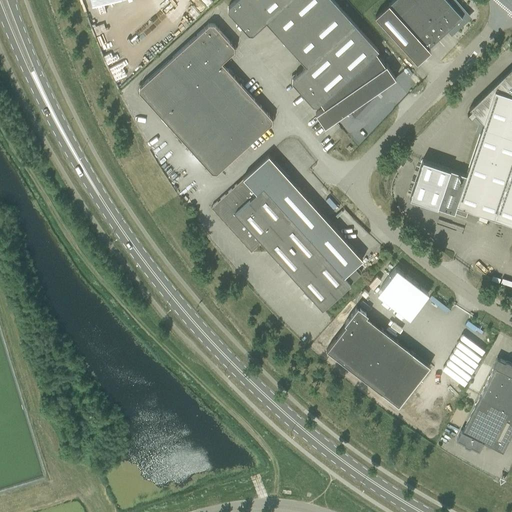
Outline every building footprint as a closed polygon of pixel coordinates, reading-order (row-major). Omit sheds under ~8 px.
[(234,0),(228,6),(227,11),(248,33),(252,33),(266,22),(289,0),(234,0)] [(286,44),(333,0),(289,0),(266,22),(286,44)] [(306,65),(353,22),(333,0),(286,44),(306,65)] [(392,0),(388,4),(428,47),(436,39),(447,30),(451,35),(471,17),(456,0),(392,0)] [(428,47),(388,4),(375,16),(417,62),(430,50),(428,47)] [(317,105),(320,102),(357,68),(376,51),(378,50),(353,22),(306,65),(292,78),(292,82),(313,105),(317,105)] [(209,23),(139,87),(139,91),(212,172),(216,172),(221,168),(272,122),(272,118),(221,62),(234,51),(234,46),(214,24),(209,23)] [(320,102),(324,107),(315,113),(325,126),(334,120),(349,109),(395,77),(386,64),(385,65),(376,51),(357,68),(320,102)] [(449,169),(422,160),(410,198),(437,207),(454,213),(454,212),(466,216),(468,208),(511,222),(511,66),(506,73),(504,75),(469,108),(471,110),(467,114),(471,117),(474,114),(483,123),(466,174),(449,169)] [(269,251),(322,309),(353,281),(360,274),(354,266),(362,258),(327,219),(268,155),(211,207),(251,251),(261,242),(269,251)] [(366,312),(358,306),(344,324),(346,325),(326,350),(398,405),(430,365),(366,316),(366,312)] [(511,411),(511,364),(497,357),(492,366),(494,367),(480,396),(511,411)] [(483,441),(503,451),(511,432),(511,411),(480,396),(473,409),(463,431),(461,430),(456,439),(479,450),(483,441)]
